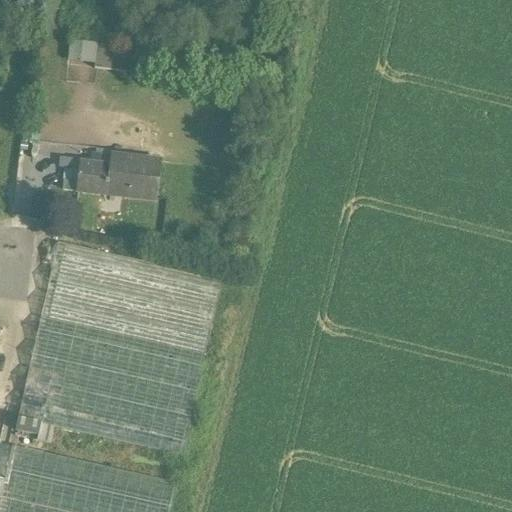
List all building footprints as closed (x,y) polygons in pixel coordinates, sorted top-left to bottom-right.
[(115,47),(88,45),(86,65),(113,67),(115,47)] [(109,168),(79,165),(76,192),(121,198),(121,196),(157,200),(161,164),(111,157),(109,168)] [(222,282),(57,245),(18,421),(27,423),(51,428),(182,458),(222,282)] [(0,495),(11,449),(0,446),(0,495)] [(168,511),(174,487),(11,449),(0,495),(0,511),(168,511)]
